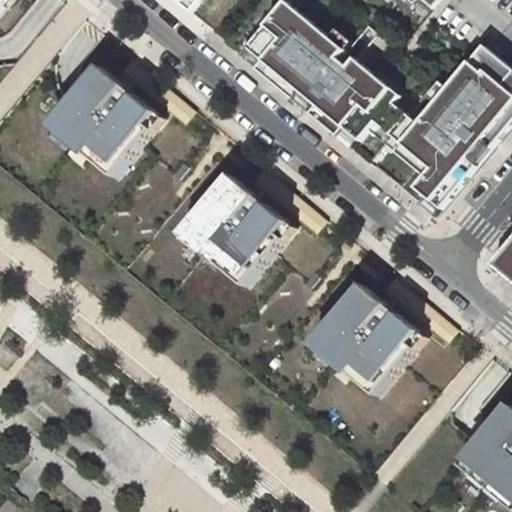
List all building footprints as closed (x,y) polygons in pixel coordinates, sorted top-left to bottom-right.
[(0,0),(0,8),(3,11),(11,0),(0,0)] [(208,0),(184,0),(199,12),(208,0)] [(424,0),(435,9),(442,0),(424,0)] [(335,38),(291,2),(253,50),(277,70),(271,78),(296,100),(303,92),(332,115),(325,123),(342,138),(349,130),(364,143),(374,132),(380,124),(407,146),(400,154),(430,179),(421,190),(431,199),(446,211),(481,168),(473,161),(493,137),(501,144),(511,130),(511,90),(508,87),(511,81),(511,67),(502,59),(475,91),(461,79),(452,89),(440,104),(423,125),(399,105),(406,96),(361,60),(354,68),(343,60),(351,51),(335,38)] [(335,38),(351,51),(357,43),(342,31),(335,38)] [(488,47),(461,79),(475,91),(502,59),(488,47)] [(246,58),(271,78),(277,70),(253,50),(246,58)] [(135,61),(125,74),(187,126),(198,113),(135,61)] [(152,127),(162,115),(105,68),(80,98),(60,121),(96,151),(91,157),(117,179),(157,132),(152,127)] [(440,104),(452,89),(444,83),(432,98),(440,104)] [(332,115),(303,92),(296,100),(325,123),(332,115)] [(162,115),(152,127),(157,132),(167,120),(162,115)] [(55,127),(91,157),(96,151),(60,121),(55,127)] [(380,124),(374,132),(400,154),(407,146),(380,124)] [(349,130),(342,138),(358,151),(364,143),(349,130)] [(473,161),(481,168),(501,144),(493,137),(473,161)] [(249,288),(289,241),(284,236),(294,224),(237,177),(192,230),(207,243),(202,249),(211,256),(216,250),(227,260),(222,266),(249,288)] [(439,218),(446,211),(431,199),(424,206),(439,218)] [(299,229),(294,224),(284,236),(289,241),(299,229)] [(207,243),(192,230),(187,236),(202,249),(207,243)] [(511,248),(497,267),(511,279),(511,248)] [(216,250),(211,256),(222,266),(227,260),(216,250)] [(381,398),(421,350),(415,346),(425,334),(368,286),(324,340),(359,369),(354,375),(381,398)] [(431,338),(425,334),(415,346),(421,350),(431,338)] [(359,369),(324,340),(319,346),(354,375),(359,369)] [(511,408),(465,466),(511,506),(511,408)]
